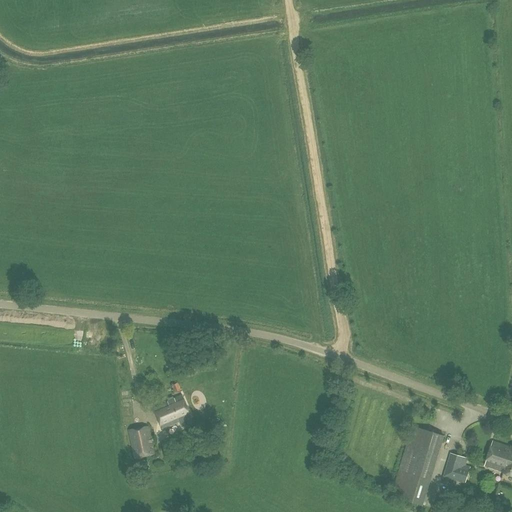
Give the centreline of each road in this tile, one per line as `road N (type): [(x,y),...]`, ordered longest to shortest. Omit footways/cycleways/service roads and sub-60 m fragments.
road 1 (unclassified): [(511,421),(338,356),(241,330),(0,305)]
road 2 (track): [(338,356),(343,330),(287,0)]
